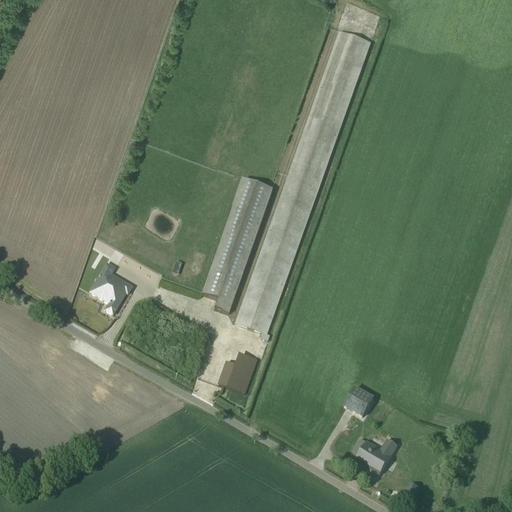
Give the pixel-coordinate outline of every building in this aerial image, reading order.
[(232,328),(264,340),(372,43),(340,31),(232,328)] [(275,190),(242,179),(200,295),(216,300),(212,311),(229,317),(275,190)] [(132,225),(116,216),(101,241),(117,251),(132,225)] [(127,299),(132,291),(111,278),(115,272),(105,266),(87,295),(107,307),(103,313),(113,319),(126,298),(127,299)] [(58,368),(70,338),(57,333),(46,363),(58,368)] [(230,353),(217,386),(246,397),(258,364),(230,353)] [(93,395),(101,400),(120,368),(112,363),(93,395)] [(373,401),(353,389),(341,409),(361,421),(373,401)] [(395,409),(382,401),(367,424),(380,432),(395,409)] [(409,427),(395,419),(383,439),(397,447),(409,427)] [(379,452),(360,440),(348,460),(379,479),(397,450),(384,443),(379,452)] [(420,491),(408,487),(401,505),(409,508),(413,499),(416,501),(420,491)]
